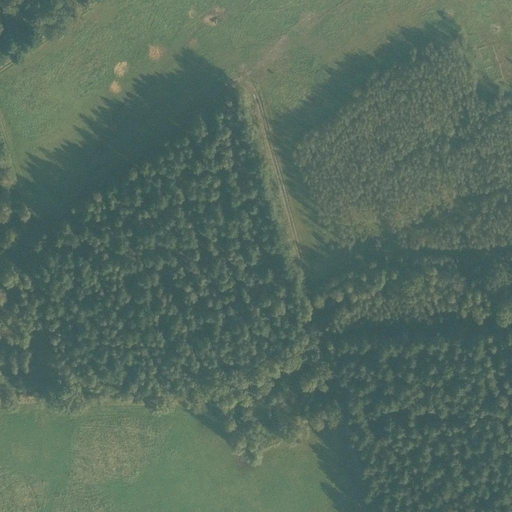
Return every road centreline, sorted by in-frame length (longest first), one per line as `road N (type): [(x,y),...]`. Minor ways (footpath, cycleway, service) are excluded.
road 1 (track): [(346,0),(32,233),(0,121)]
road 2 (track): [(370,511),(245,75)]
road 3 (track): [(342,418),(250,461),(183,410),(0,405)]
